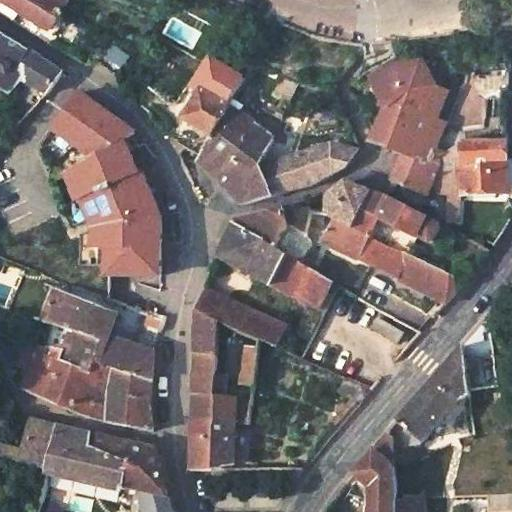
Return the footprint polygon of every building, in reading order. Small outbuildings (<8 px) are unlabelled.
[(0,0),(50,31),(68,3),(62,0),(0,0)] [(0,86),(9,92),(21,76),(46,94),(61,75),(54,69),(48,69),(36,59),(31,56),(29,51),(1,37),(0,36),(0,86)] [(107,41),(89,70),(101,78),(113,85),(131,56),(107,41)] [(422,57),(401,68),(397,58),(368,71),(381,108),(386,111),(374,136),(370,145),(381,148),(402,154),(394,170),(390,181),(424,197),(426,193),(445,193),(445,221),(462,230),(463,204),(459,204),(460,194),(505,194),(505,142),(473,141),(460,147),(445,155),(438,152),(449,125),(440,121),(451,95),(440,90),(422,57)] [(210,73),(184,120),(211,141),(201,159),(198,165),(204,170),(220,182),(235,202),(239,206),(271,198),(285,193),(295,189),(296,192),(310,186),(336,171),(343,167),(353,151),(327,144),(322,144),(297,154),(261,167),(272,141),(252,127),(254,123),(228,109),(239,89),(210,73)] [(0,103),(9,92),(0,86),(0,103)] [(136,129),(77,87),(47,128),(86,155),(123,136),(136,129)] [(137,168),(123,136),(86,155),(59,171),(72,201),(76,199),(138,172),(137,168)] [(141,166),(137,168),(138,172),(76,199),(87,226),(161,212),(141,166)] [(352,188),(341,184),(330,198),(327,206),(324,215),(323,218),(335,223),(322,246),(444,304),(455,290),(453,278),(407,256),(416,238),(426,243),(429,243),(431,242),(432,241),(437,231),(434,228),(437,223),(383,196),(382,198),(375,196),(367,193),(352,188)] [(234,221),(232,226),(218,257),(316,312),(331,285),(295,264),(305,246),(298,234),(303,236),(306,213),(288,211),(234,221)] [(160,276),(161,212),(87,226),(87,246),(101,247),(100,276),(160,276)] [(203,291),(194,312),(218,324),(256,343),(271,350),(280,330),(203,291)] [(148,409),(149,386),(150,362),(103,346),(85,339),(96,312),(52,292),(39,324),(50,327),(66,333),(61,350),(43,347),(33,347),(22,385),(39,399),(48,403),(67,410),(112,425),(152,434),(148,409)] [(113,319),(96,312),(85,339),(103,346),(113,319)] [(230,453),(230,426),(232,398),(211,396),(215,359),(218,324),(194,312),(192,347),(192,356),(191,378),(190,420),(190,465),(190,473),(219,472),(219,453),(230,453)] [(422,396),(400,422),(426,445),(460,405),(468,400),(462,347),(422,396)] [(255,352),(240,350),(238,386),(251,387),(255,352)] [(340,382),(334,396),(350,402),(357,405),(360,401),(366,394),(340,382)] [(249,399),(232,398),(230,426),(246,429),(249,399)] [(350,402),(331,425),(336,429),(357,405),(350,402)] [(96,437),(57,427),(33,420),(25,450),(21,463),(44,470),(120,489),(126,464),(92,449),(96,437)] [(397,511),(396,442),(388,436),(355,476),(371,491),(370,511),(397,511)] [(156,454),(96,437),(92,449),(126,464),(120,489),(143,495),(166,501),(165,493),(160,473),(156,454)] [(25,450),(0,443),(0,457),(21,463),(25,450)] [(166,501),(143,495),(143,511),(167,511),(166,501)]
